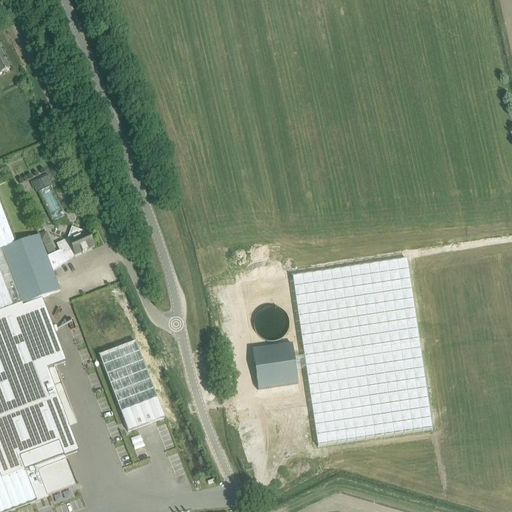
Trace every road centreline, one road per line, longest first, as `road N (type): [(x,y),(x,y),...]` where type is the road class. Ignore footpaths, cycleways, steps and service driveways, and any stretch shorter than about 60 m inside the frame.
road 1 (unclassified): [(181,329),(151,310),(9,7)]
road 2 (tertiary): [(181,329),(158,240),(64,0)]
road 3 (tertiary): [(245,511),(202,414),(181,329)]
